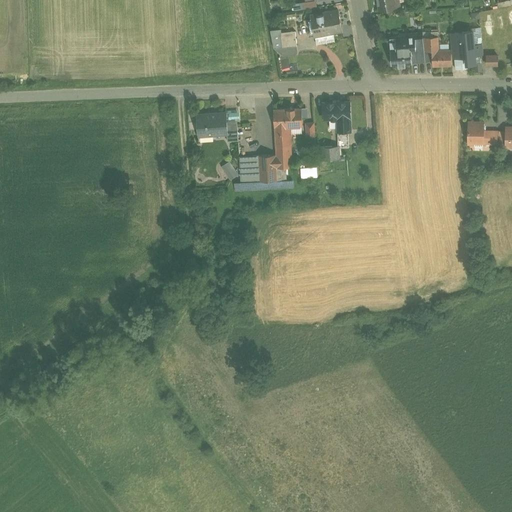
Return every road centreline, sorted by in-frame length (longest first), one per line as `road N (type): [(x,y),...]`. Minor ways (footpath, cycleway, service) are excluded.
road 1 (residential): [(181,90),(373,85)]
road 2 (unclassified): [(0,96),(181,90)]
road 3 (residential): [(511,85),(373,85)]
